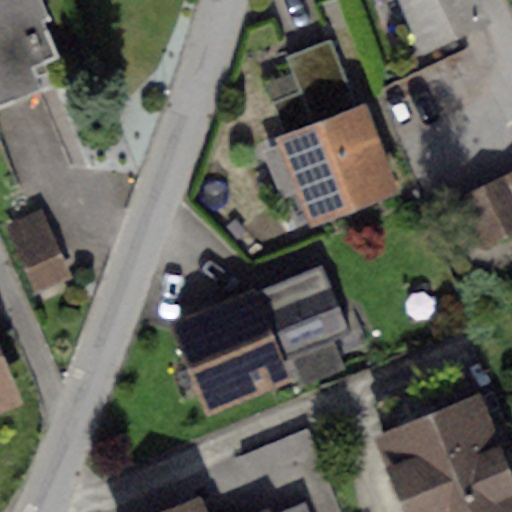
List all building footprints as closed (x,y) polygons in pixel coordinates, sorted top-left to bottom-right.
[(18,0),(0,0),(0,114),(49,98),(40,72),(57,66),(34,0),(20,0),(19,1),(18,0)] [(402,0),(423,50),(489,20),(479,0),(402,0)] [(286,56),(311,125),(355,110),(330,40),(286,56)] [(311,125),(274,139),(304,222),(394,190),(364,107),(355,110),(311,125)] [(511,172),(457,201),(482,250),(511,234),(511,172)] [(43,211),(9,224),(34,289),(68,276),(43,211)] [(320,262),(253,289),(281,357),(348,329),(320,262)] [(253,289),(170,324),(206,410),(289,376),(281,357),(253,289)] [(0,354),(0,413),(21,405),(0,354)] [(462,365),(368,400),(380,432),(474,397),(462,365)] [(380,432),(372,435),(400,511),(511,511),(511,498),(474,397),(380,432)] [(209,511),(204,497),(164,511),(274,511),(271,505),(251,511),(209,511)] [(310,511),(307,502),(280,511),(310,511)]
